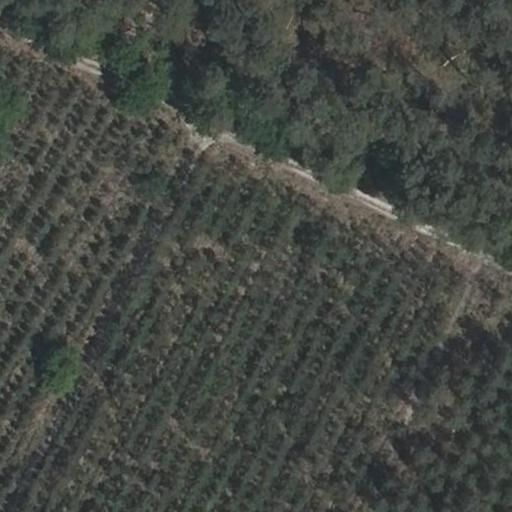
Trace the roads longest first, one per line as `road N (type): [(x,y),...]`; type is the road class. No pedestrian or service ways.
road 1 (track): [(511,269),(0,12)]
road 2 (track): [(208,121),(6,511)]
